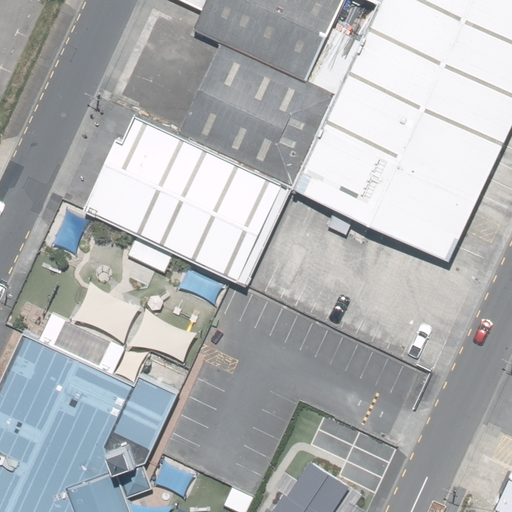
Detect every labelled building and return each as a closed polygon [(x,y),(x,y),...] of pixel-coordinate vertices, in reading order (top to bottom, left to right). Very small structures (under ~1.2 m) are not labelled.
[(362,0),(220,0),(208,27),(328,79),(362,0)] [(511,152),(511,0),(399,0),(358,95),(316,191),(467,257),(511,152)] [(199,140),(316,191),(358,95),(241,44),(199,140)] [(300,190),(143,121),(100,219),(257,288),(300,190)] [(189,402),(47,341),(0,450),(0,507),(11,511),(156,511),(151,492),(189,402)] [(386,447),(346,427),(336,448),(375,468),(386,447)] [(342,511),(345,508),(297,481),(279,511),(342,511)] [(239,511),(249,494),(227,483),(215,506),(226,511),(239,511)]
